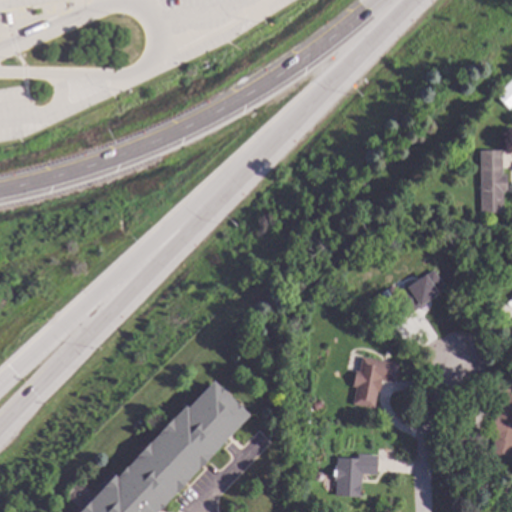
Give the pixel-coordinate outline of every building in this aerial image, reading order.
[(511,105),(508,109),(493,95),(511,76),(511,105)] [(500,174),(505,174),(505,192),(500,192),(500,212),(478,213),(478,150),(500,149),(500,174)] [(335,275),(327,281),(323,275),(330,269),(335,275)] [(443,288),(432,296),(433,297),(403,317),(388,293),(417,274),(419,277),(431,269),(443,288)] [(483,278),(479,283),(474,280),(478,274),(483,278)] [(396,363),(393,382),(377,379),(372,408),(350,404),(353,387),(350,386),(353,370),(356,371),(359,356),(396,363)] [(246,414),(153,511),(76,511),(112,473),(115,476),(182,405),(185,407),(210,380),(246,414)] [(511,395),(511,439),(507,457),(489,452),(493,437),(486,435),(493,413),(496,414),(502,393),(511,395)] [(321,405),(313,410),(308,402),(316,397),(321,405)] [(375,455),(375,474),(360,474),(359,496),(333,495),(333,481),(331,480),(332,465),(334,465),(335,457),(355,458),(355,454),(375,455)] [(321,474),(321,478),(318,481),(314,480),(311,478),(312,473),(315,471),(318,471),(321,474)]
